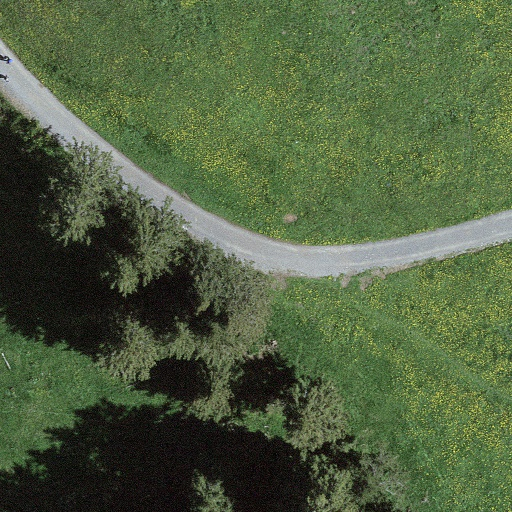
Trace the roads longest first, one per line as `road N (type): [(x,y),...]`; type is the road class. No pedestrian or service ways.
road 1 (track): [(0,57),(95,152),(273,266)]
road 2 (track): [(273,266),(511,406)]
road 3 (track): [(273,266),(351,264),(511,226)]
